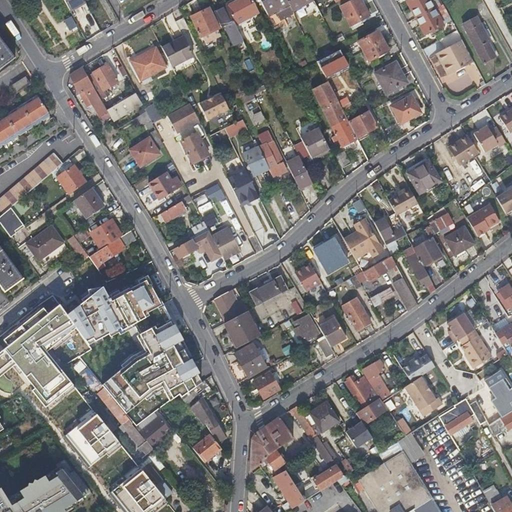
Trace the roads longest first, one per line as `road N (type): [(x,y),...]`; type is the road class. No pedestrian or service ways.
road 1 (residential): [(242,421),(360,364),(511,242)]
road 2 (residential): [(189,303),(275,256),(356,180),(447,119)]
road 3 (residential): [(76,118),(189,303)]
road 4 (residential): [(50,76),(175,0)]
road 5 (residential): [(447,119),(382,0)]
road 6 (residential): [(189,303),(242,421)]
